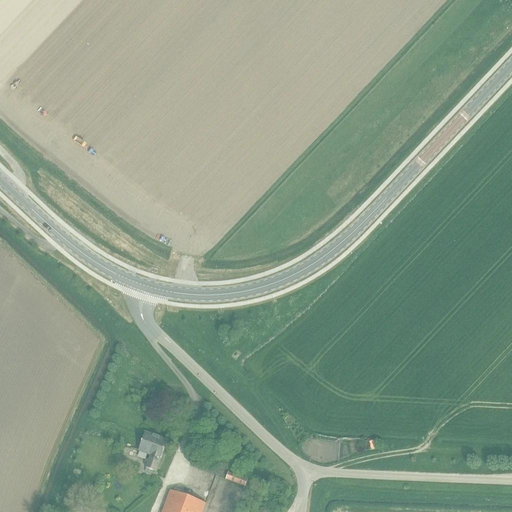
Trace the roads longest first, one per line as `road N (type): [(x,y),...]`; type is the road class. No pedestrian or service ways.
road 1 (secondary): [(202,295),(292,276),(339,244),(511,65)]
road 2 (unclassified): [(303,472),(142,320),(143,287)]
road 3 (unclassified): [(511,480),(303,472)]
road 4 (track): [(315,472),(414,451),(511,454)]
